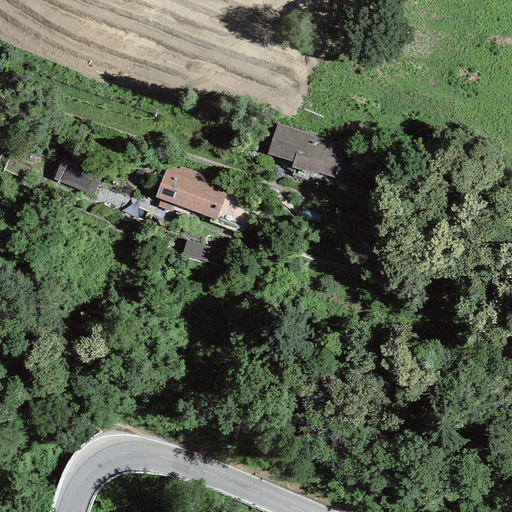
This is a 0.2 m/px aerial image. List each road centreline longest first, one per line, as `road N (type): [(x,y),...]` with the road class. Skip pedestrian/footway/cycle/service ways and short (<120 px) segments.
road 1 (track): [(259,178),(0,76)]
road 2 (tertiary): [(301,511),(174,459),(123,451),(89,474),(69,511)]
